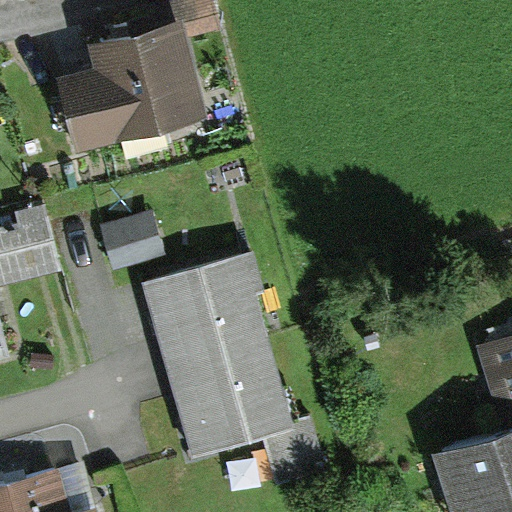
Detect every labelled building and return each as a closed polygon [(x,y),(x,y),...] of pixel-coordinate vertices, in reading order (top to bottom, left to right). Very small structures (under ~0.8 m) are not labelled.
[(53,75),(74,154),(210,119),(185,20),(145,31),(88,45),(93,65),(53,75)] [(0,267),(50,252),(35,204),(0,214),(0,267)] [(115,261),(168,254),(163,212),(110,219),(115,261)] [(139,277),(188,439),(263,416),(279,468),(321,455),(305,403),(290,407),(240,243),(221,248),(213,221),(183,231),(192,261),(139,277)] [(511,511),(511,335),(477,347),(507,435),(435,458),(451,511),(511,511)] [(0,471),(0,511),(86,511),(82,496),(62,501),(50,458),(0,471)]
